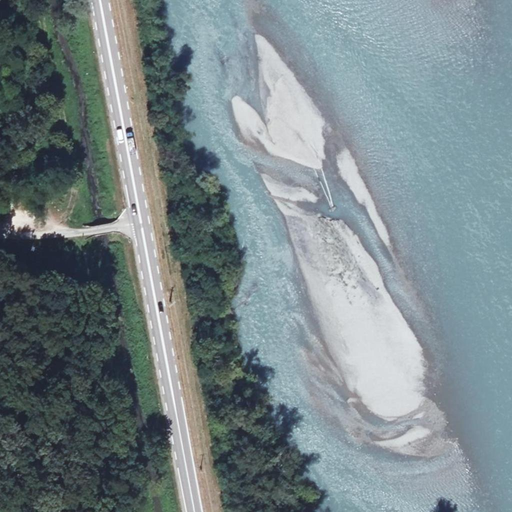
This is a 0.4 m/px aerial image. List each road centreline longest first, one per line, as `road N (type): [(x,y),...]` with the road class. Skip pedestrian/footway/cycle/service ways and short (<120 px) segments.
road 1 (track): [(119,0),(215,511)]
road 2 (primary): [(139,222),(192,511)]
road 3 (primary): [(98,0),(139,222)]
road 4 (unclassified): [(0,235),(121,224)]
